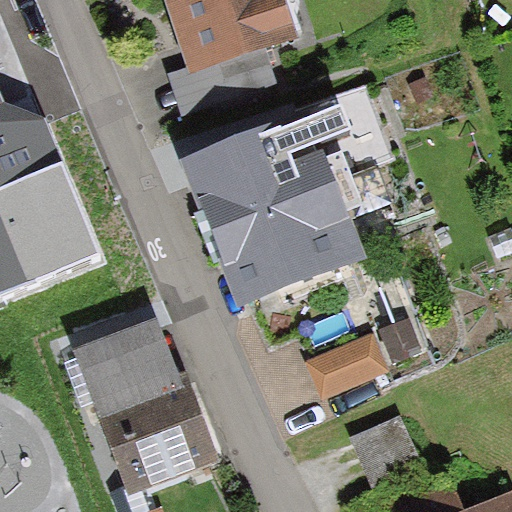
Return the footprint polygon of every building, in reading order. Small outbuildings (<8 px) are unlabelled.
[(285,0),(161,0),(186,74),(189,84),(220,74),(230,103),(278,87),(268,57),(301,46),(285,0)] [(189,84),(186,74),(169,79),(183,119),(230,103),(220,74),(189,84)] [(0,75),(0,313),(114,263),(57,120),(10,97),(0,75)] [(343,116),(311,128),(322,156),(354,145),(343,116)] [(270,140),(184,173),(241,318),(367,269),(348,221),(392,204),(379,171),(335,188),(322,156),(311,128),(272,144),(270,140)] [(380,333),(395,370),(426,357),(410,320),(380,333)] [(146,500),(223,470),(188,379),(179,382),(158,327),(73,359),(124,492),(130,506),(146,500)] [(306,366),(323,404),(391,374),(375,337),(306,366)] [(351,441),(375,495),(426,473),(402,419),(351,441)] [(368,511),(465,511),(447,469),(365,505),(368,511)] [(124,492),(112,497),(117,511),(164,511),(163,510),(158,511),(150,511),(146,500),(130,506),(124,492)] [(511,511),(511,496),(475,511),(511,511)]
